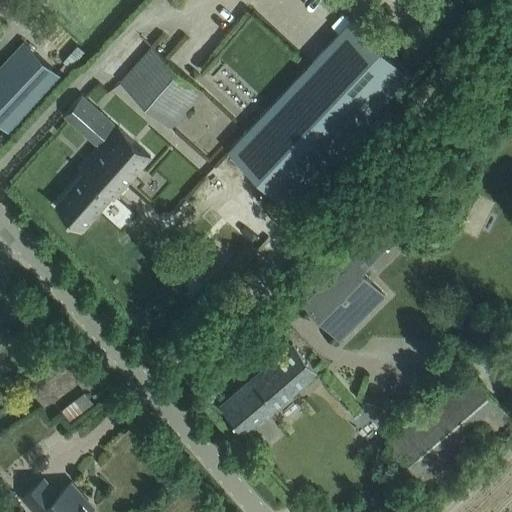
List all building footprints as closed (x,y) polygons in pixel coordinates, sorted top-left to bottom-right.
[(228,149),(287,204),(410,73),(352,18),(228,149)] [(0,121),(10,131),(63,73),(26,38),(0,65),(0,121)] [(170,126),(202,92),(152,46),(120,81),(170,126)] [(82,95),(65,114),(101,146),(82,169),(86,171),(56,205),(82,228),(111,195),(113,197),(150,155),(118,126),(117,127),(82,95)] [(234,256),(217,239),(188,268),(205,285),(234,256)] [(342,243),(293,292),(341,340),(385,296),(361,272),(366,267),(342,243)] [(463,330),(483,339),(490,323),(470,315),(463,330)] [(220,404),(246,434),(319,372),(293,342),(220,404)] [(386,440),(426,487),(510,414),(470,368),(386,440)] [(43,478),(23,496),(37,511),(91,511),(90,510),(93,507),(84,497),(71,482),(57,494),(43,478)]
